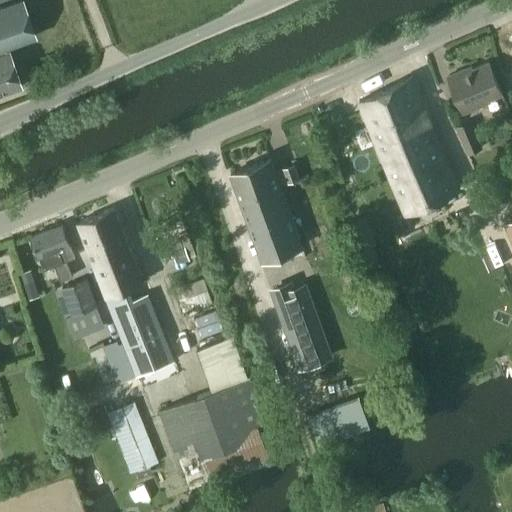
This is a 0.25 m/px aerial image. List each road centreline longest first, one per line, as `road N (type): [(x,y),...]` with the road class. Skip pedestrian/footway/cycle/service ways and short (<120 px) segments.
road 1 (tertiary): [(0,220),(511,1)]
road 2 (unclassified): [(0,122),(281,0)]
